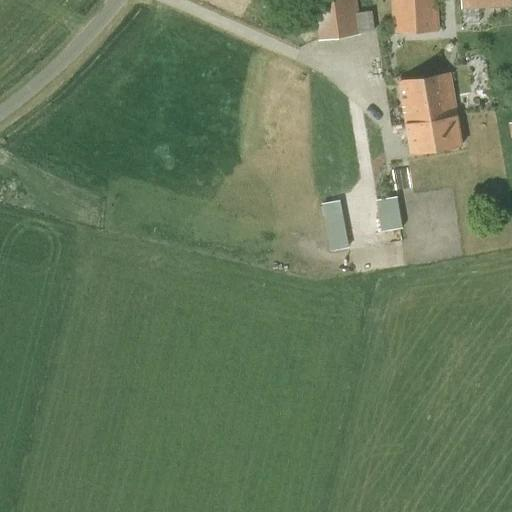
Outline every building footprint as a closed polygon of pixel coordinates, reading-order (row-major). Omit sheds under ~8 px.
[(356,0),(312,0),(318,40),(359,34),(356,0)] [(390,0),(392,31),(440,30),(437,0),(390,0)] [(511,0),(460,0),(461,8),(463,7),(464,19),(480,18),(479,7),(511,5),(511,0)] [(399,81),(406,124),(443,118),(456,116),(450,73),(399,81)] [(443,118),(406,124),(411,153),(461,145),(456,116),(443,118)] [(397,196),(375,199),(380,231),(402,228),(397,196)] [(322,203),(331,250),(348,247),(340,200),(322,203)]
